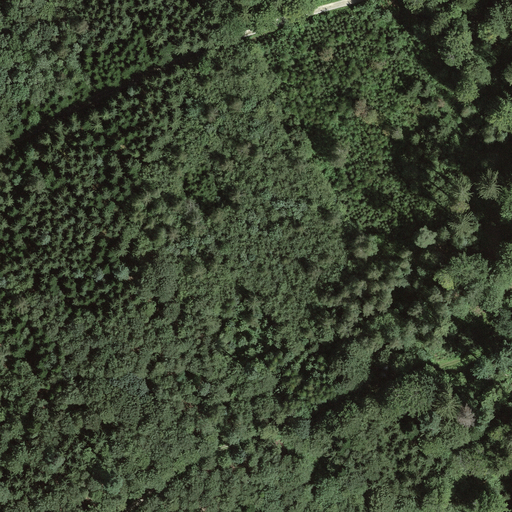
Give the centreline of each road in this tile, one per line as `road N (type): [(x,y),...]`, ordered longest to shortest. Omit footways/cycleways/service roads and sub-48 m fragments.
road 1 (track): [(124,511),(179,462),(511,338)]
road 2 (track): [(0,152),(258,30),(359,0)]
